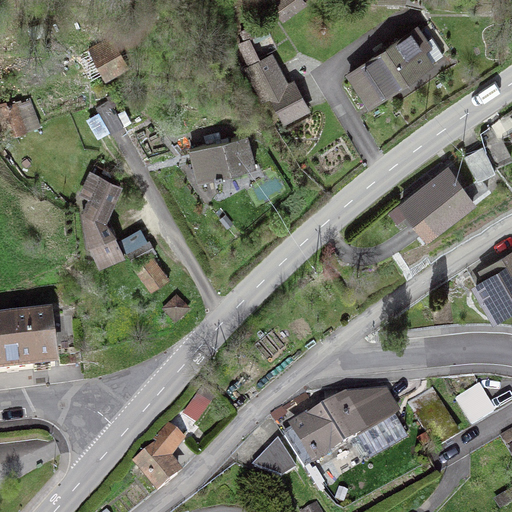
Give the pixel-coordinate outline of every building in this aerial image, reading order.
[(304,3),(301,0),(276,0),(272,3),(282,18),(304,3)] [(375,53),(374,56),(349,74),(369,104),(442,54),(430,37),(422,43),(413,30),(385,48),(382,48),(375,53)] [(110,40),(92,49),(106,76),(124,66),(110,40)] [(293,82),(286,86),(270,55),(246,68),(262,98),(269,94),(283,121),(307,109),(293,82)] [(0,111),(2,117),(0,117),(0,131),(3,138),(39,124),(29,99),(0,109),(0,111)] [(123,126),(108,100),(96,107),(110,133),(123,126)] [(220,175),(220,178),(227,176),(226,174),(259,165),(251,134),(195,148),(202,180),(220,175)] [(477,180),(463,190),(471,200),(488,188),(480,178),(494,171),(482,147),(465,156),(477,180)] [(472,201),(471,200),(463,190),(447,168),(390,212),(397,221),(409,212),(427,235),(472,201)] [(119,184),(100,176),(84,212),(90,246),(99,266),(124,256),(114,234),(103,220),(119,184)] [(148,241),(127,253),(134,264),(155,252),(148,241)] [(486,279),(474,286),(492,316),(511,304),(511,253),(481,272),(486,279)] [(168,279),(152,257),(134,269),(150,291),(168,279)] [(178,307),(165,319),(175,329),(187,317),(178,307)] [(0,371),(54,366),(49,318),(0,323),(0,371)] [(493,412),(478,388),(457,401),(472,425),(493,412)] [(431,391),(410,403),(436,446),(457,434),(431,391)] [(346,396),(322,410),(343,444),(356,437),(368,458),(406,436),(397,421),(385,428),(381,421),(393,414),(382,392),(346,396)] [(303,467),(343,444),(322,410),(294,427),(295,429),(284,436),(303,467)] [(157,490),(177,474),(169,457),(182,440),(167,429),(157,442),(158,443),(134,461),(157,490)] [(279,441),(254,466),(281,477),(295,467),(279,441)] [(300,511),(319,511),(315,503),(300,511)]
